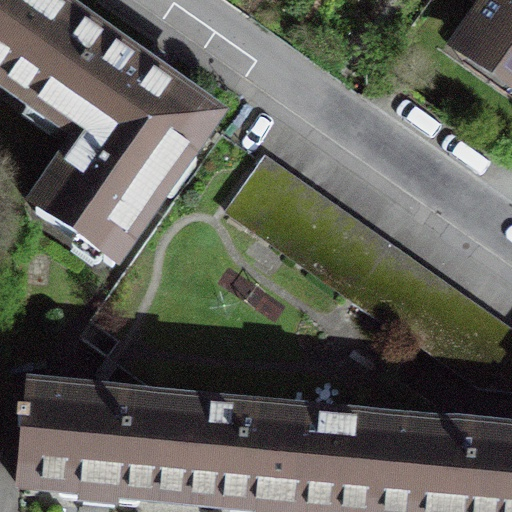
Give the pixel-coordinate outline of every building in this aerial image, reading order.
[(0,0),(0,83),(29,104),(81,30),(38,0),(0,0)] [(511,0),(493,0),(461,45),(511,80),(511,0)] [(112,266),(212,122),(147,76),(81,30),(29,104),(86,144),(38,213),(112,266)] [(511,333),(265,159),(226,213),(477,390),(511,393),(511,392),(511,333)] [(102,494),(275,511),(290,511),(511,511),(511,441),(31,397),(22,487),(102,494)]
